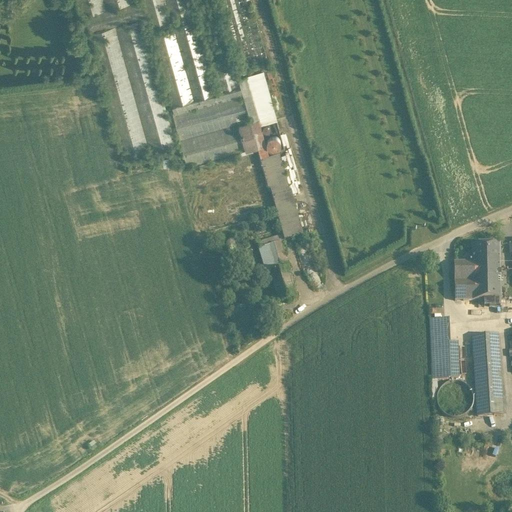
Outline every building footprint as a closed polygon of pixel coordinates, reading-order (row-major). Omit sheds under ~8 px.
[(132,0),(74,0),(80,17),(83,16),(133,2),(132,0)] [(251,0),(140,0),(150,33),(152,33),(186,163),(206,234),(277,215),(282,236),(284,242),(303,237),(279,150),(269,153),(260,123),(247,78),(246,75),(270,68),(251,0)] [(133,2),(83,16),(123,159),(176,145),(137,1),(133,2)] [(263,73),(247,78),(260,123),(276,119),(263,73)] [(276,119),(260,123),(269,153),(279,150),(284,149),(276,119)] [(282,236),(257,244),(267,276),(270,275),(286,270),(286,271),(289,270),(281,243),(284,242),(282,236)] [(500,245),(472,247),(472,263),(473,302),(501,299),(500,245)] [(472,263),(454,263),(455,302),(473,302),(472,263)] [(286,270),(270,275),(279,302),(294,297),(286,271),(286,270)] [(273,302),(260,306),(265,321),(278,317),(273,302)] [(448,320),(429,321),(432,382),(451,381),(448,320)] [(498,336),(472,338),(477,418),(503,416),(498,336)]
